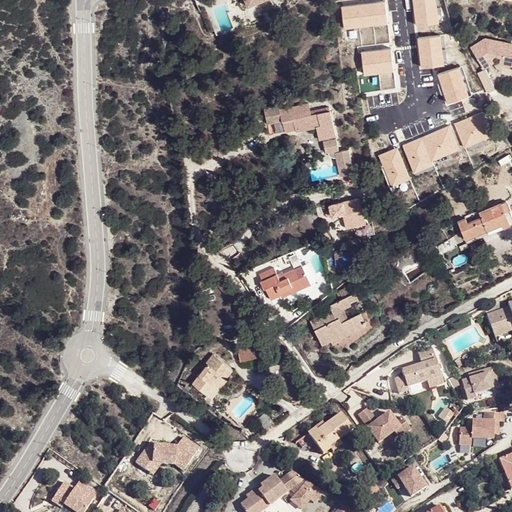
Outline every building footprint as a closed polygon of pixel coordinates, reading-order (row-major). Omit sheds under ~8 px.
[(283,104),(267,106),(270,122),(285,119),(285,120),(296,118),(297,128),(303,127),(304,130),(318,128),(320,134),(334,132),(329,110),(313,112),(312,104),(284,108),(283,104)] [(296,118),(285,120),(286,130),(297,128),(296,118)] [(198,130),(202,147),(211,145),(211,144),(218,142),(213,125),(207,127),(207,128),(198,130)] [(349,183),(355,182),(348,150),(340,152),(334,132),(320,134),(320,140),(322,140),(325,154),(327,153),(328,156),(331,158),(333,159),(336,159),(340,177),(348,175),(349,183)] [(348,175),(340,177),(342,185),(349,183),(348,175)] [(344,228),(365,224),(359,198),(342,202),(328,205),(331,217),(341,215),(344,228)] [(458,221),(466,242),(509,225),(504,213),(508,211),(505,202),(458,221)] [(296,254),(289,258),(292,264),(299,261),(296,254)] [(273,267),(258,274),(261,280),(259,280),(263,289),(265,288),(270,299),(280,295),(279,293),(287,290),(290,295),(302,290),(310,286),(301,267),(293,270),(283,275),(277,277),(273,267)] [(279,293),(280,295),(282,299),(290,295),(287,290),(279,293)] [(355,292),(346,297),(349,303),(359,299),(355,292)] [(341,339),(340,337),(339,334),(344,331),(346,334),(364,325),(359,314),(347,320),(342,310),(350,306),(349,303),(346,297),(328,306),(330,310),(309,321),(321,344),(330,340),(332,343),(341,339)] [(511,314),(509,316),(506,308),(485,315),(492,333),(511,326),(511,314)] [(240,362),(260,356),(256,344),(237,349),(240,362)] [(440,378),(437,368),(435,361),(431,349),(417,353),(420,365),(401,371),(402,377),(393,380),(397,394),(407,391),(406,388),(427,382),(435,380),(440,378)] [(192,382),(200,390),(203,386),(209,390),(221,375),(225,378),(233,370),(213,354),(205,363),(207,364),(192,382)] [(463,375),(467,384),(489,375),(487,369),(483,370),(483,369),(476,372),(475,370),(463,375)] [(203,386),(200,390),(211,399),(226,380),(225,379),(225,378),(221,375),(209,390),(203,386)] [(433,405),(426,410),(437,427),(444,422),(442,419),(458,409),(459,410),(464,407),(457,395),(452,399),(447,391),(431,402),(433,405)] [(380,449),(410,430),(395,406),(374,419),(367,407),(357,413),(380,449)] [(468,427),(456,429),(458,445),(470,444),(469,437),(491,434),(490,430),(489,417),(497,416),(497,407),(478,409),(479,418),(467,419),(468,427)] [(274,422),(266,412),(257,418),(265,429),(274,422)] [(322,456),(331,449),(329,447),(338,441),(352,431),(340,414),(324,426),(316,432),(314,429),(307,434),(322,456)] [(313,427),(314,429),(316,432),(324,426),(321,422),(313,427)] [(162,461),(170,461),(183,470),(199,447),(184,437),(179,444),(155,442),(154,444),(151,441),(137,461),(154,473),(162,461)] [(329,447),(331,449),(335,456),(344,450),(338,441),(329,447)] [(511,454),(497,460),(510,491),(511,489),(511,454)] [(413,468),(392,481),(397,490),(403,486),(411,498),(426,488),(413,468)] [(247,499),(240,504),(245,511),(260,511),(305,480),(293,472),(278,482),(274,476),(260,487),(262,489),(256,494),(254,491),(246,497),(247,499)] [(316,488),(305,480),(294,499),(306,506),(316,488)] [(85,511),(98,493),(81,481),(74,490),(64,505),(73,511),(85,511)] [(64,483),(52,502),(62,509),(64,505),(74,490),(64,483)] [(349,511),(352,509),(343,503),(340,506),(334,511),(349,511)]
